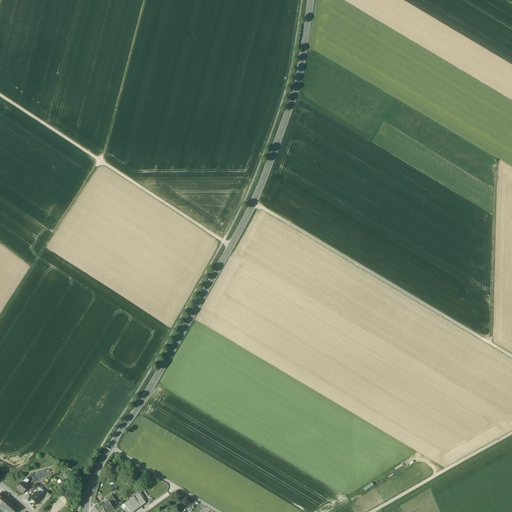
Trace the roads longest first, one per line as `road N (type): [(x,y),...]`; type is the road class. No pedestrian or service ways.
road 1 (secondary): [(86,511),(93,476),(253,203),(296,84),(310,0)]
road 2 (track): [(511,356),(253,203)]
road 3 (track): [(0,317),(102,161)]
road 4 (track): [(102,161),(146,0)]
road 5 (track): [(511,433),(372,511)]
road 6 (track): [(102,161),(230,246)]
road 7 (track): [(218,511),(110,447)]
road 8 (track): [(0,95),(102,161)]
